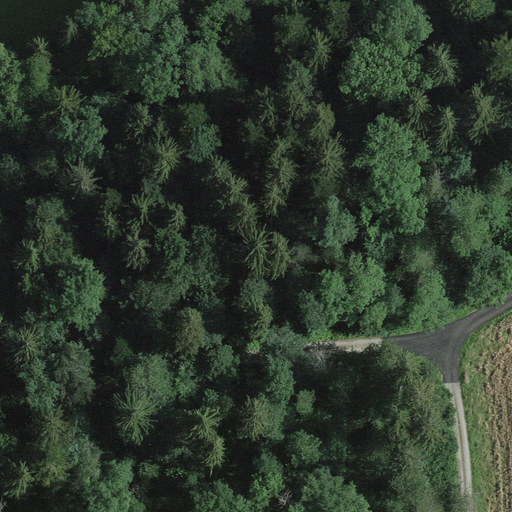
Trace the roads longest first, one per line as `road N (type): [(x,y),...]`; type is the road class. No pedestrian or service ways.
road 1 (track): [(437,342),(232,361),(24,425),(0,440)]
road 2 (track): [(437,342),(457,441),(459,511)]
